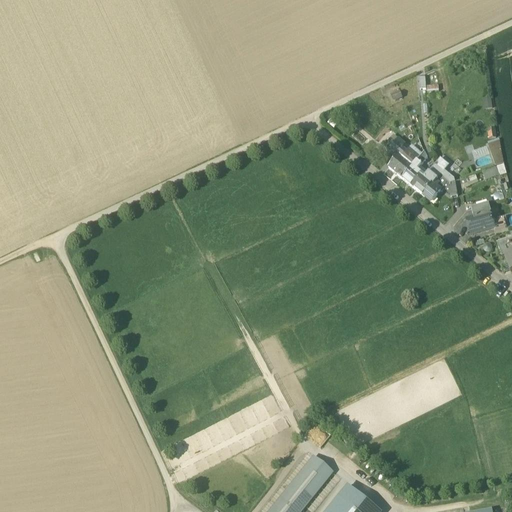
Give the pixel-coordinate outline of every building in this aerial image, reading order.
[(402,99),(399,92),(390,96),(393,103),(402,99)] [(338,124),(332,119),(327,124),(333,130),(338,124)] [(496,139),(496,129),(487,130),(488,140),(496,139)] [(383,147),(387,151),(395,141),(391,138),(383,147)] [(388,169),(402,180),(412,168),(407,163),(409,160),(406,157),(408,154),(406,152),(401,148),(404,145),(397,139),(395,141),(387,151),(397,158),(388,169)] [(504,165),(500,141),(488,146),(495,168),(504,165)] [(411,147),(406,152),(408,154),(411,151),(420,159),(422,155),(411,147)] [(407,163),(412,168),(417,162),(420,159),(411,151),(408,154),(406,157),(409,160),(407,163)] [(440,159),(429,173),(437,180),(441,176),(447,183),(450,185),(455,183),(454,180),(445,172),(449,166),(440,159)] [(412,168),(417,172),(420,168),(422,166),(417,162),(412,168)] [(504,166),(497,168),(500,176),(500,177),(507,175),(504,166)] [(414,190),(422,197),(432,184),(425,178),(417,172),(412,168),(402,180),(414,190)] [(417,172),(425,178),(428,174),(420,168),(417,172)] [(500,176),(497,168),(482,173),(485,181),(500,176)] [(434,185),(437,180),(429,173),(428,174),(425,178),(432,184),(434,185)] [(444,187),(447,183),(441,176),(437,180),(434,185),(441,191),(443,189),(443,188),(444,187)] [(474,176),(457,179),(459,187),(471,185),(470,180),(474,179),(474,176)] [(451,196),(451,198),(458,197),(455,183),(450,185),(447,183),(444,187),(446,190),(446,192),(451,196)] [(434,185),(432,184),(422,197),(431,204),(441,191),(434,185)] [(471,211),(474,219),(490,215),(491,215),(489,206),(471,211)] [(474,219),(469,221),(471,229),(470,229),(472,236),(492,231),(490,225),(493,224),(492,222),(490,215),(474,219)] [(490,225),(492,231),(494,230),(494,232),(506,229),(504,219),(492,222),(493,224),(490,225)] [(502,258),(505,257),(504,256),(511,253),(511,240),(510,242),(510,240),(497,245),(502,258)] [(510,272),(507,264),(501,266),(504,275),(510,272)] [(301,511),(332,475),(313,459),(269,511),(301,511)] [(327,511),(375,511),(346,488),(327,511)]
